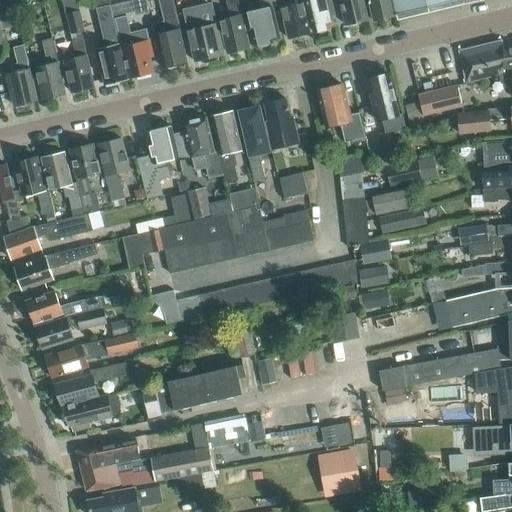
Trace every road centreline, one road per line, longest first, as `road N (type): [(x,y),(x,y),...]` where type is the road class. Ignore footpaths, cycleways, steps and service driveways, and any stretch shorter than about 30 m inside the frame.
road 1 (residential): [(0,140),(511,18)]
road 2 (residential): [(0,348),(48,511)]
